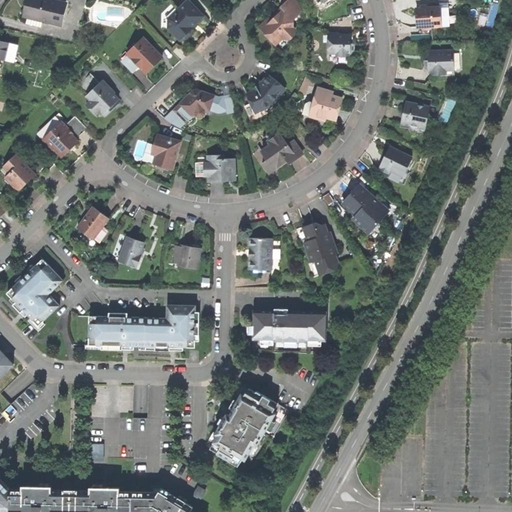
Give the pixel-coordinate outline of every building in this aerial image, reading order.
[(41,26),(42,19),(61,24),(67,2),(56,0),(32,0),(31,7),(29,17),(27,23),(41,26)] [(168,29),(179,41),(182,39),(186,39),(190,35),(190,31),(192,28),(189,25),(192,22),(196,23),(197,17),(200,14),(188,0),(168,19),(168,29)] [(299,5),(295,0),(287,0),(280,8),(273,15),(275,17),(273,19),(268,19),(258,29),(274,45),(282,38),(284,40),(289,40),(294,35),(294,30),(292,28),(292,20),(301,11),(299,5)] [(431,27),(448,26),(446,7),(439,7),(416,8),(416,19),(417,28),(420,28),(421,29),(430,29),(431,27)] [(335,64),(347,64),(347,58),(352,53),(352,49),(352,44),(350,44),(350,35),(337,35),(337,34),(327,33),(327,62),(335,62),(335,64)] [(130,70),(141,69),(146,74),(153,67),(162,58),(156,52),(154,54),(151,51),(152,49),(143,39),(121,60),(130,70)] [(0,58),(5,60),(13,62),(16,44),(0,40),(0,58)] [(424,67),(432,76),(445,76),(445,71),(453,71),(453,52),(427,52),(427,61),(423,61),(424,64),(424,67)] [(96,114),(100,110),(105,115),(110,111),(115,106),(114,104),(119,99),(114,94),(115,93),(103,80),(100,83),(91,73),(78,85),(87,94),(86,95),(91,100),(86,104),(96,114)] [(255,113),(271,105),(285,88),(269,75),(260,85),(259,86),(256,85),(256,90),(247,95),(251,103),(255,113)] [(195,89),(194,89),(165,119),(180,129),(188,121),(187,119),(192,114),(195,113),(197,110),(202,108),(205,111),(209,111),(210,109),(218,112),(226,110),(223,97),(219,97),(201,91),(197,89),(195,89)] [(308,103),(304,105),(301,114),(323,120),(324,117),(333,119),(336,111),(339,99),(331,97),(327,96),(328,92),(317,89),(313,104),(308,103)] [(231,94),(223,97),(226,110),(227,114),(236,112),(231,94)] [(416,127),(424,129),(429,108),(423,107),(421,102),(417,105),(405,103),(402,113),(400,124),(409,126),(412,130),(416,127)] [(274,111),(271,105),(255,113),(251,103),(244,107),(251,121),(274,111)] [(208,112),(209,111),(205,111),(202,108),(197,110),(195,113),(192,114),(187,119),(188,121),(195,114),(196,115),(196,116),(198,117),(200,118),(202,117),(204,116),(205,114),(205,112),(208,112)] [(60,152),(63,156),(70,149),(79,141),(77,138),(88,127),(77,115),(68,124),(58,114),(39,132),(57,151),(60,152)] [(270,145),(261,152),(266,160),(261,164),(268,174),(285,162),(287,164),(292,161),(301,155),(292,142),(287,146),(278,134),(267,141),(270,145)] [(162,167),(172,170),(175,161),(172,160),(174,154),(177,155),(181,142),(157,135),(151,154),(155,156),(153,164),(162,167)] [(388,176),(390,171),(402,177),(411,158),(388,148),(383,159),(377,170),(388,176)] [(16,154),(4,166),(10,173),(5,177),(19,191),(25,185),(29,181),(27,180),(34,173),(16,154)] [(222,156),(198,157),(197,157),(196,160),(196,177),(208,177),(208,182),(222,182),(235,181),(234,159),(223,160),(222,156)] [(36,175),(34,173),(27,180),(29,181),(36,175)] [(368,233),(388,212),(361,187),(355,193),(353,192),(349,196),(342,204),(354,216),(352,218),(368,233)] [(77,229),(92,241),(108,219),(100,214),(93,208),(77,229)] [(336,264),(334,256),(331,255),(330,252),(333,251),(328,238),(324,236),(326,234),(322,225),(314,228),(312,224),(304,227),(295,230),(300,244),(303,243),(310,262),(306,263),(312,278),(330,272),(328,266),(336,264)] [(118,262),(136,268),(143,251),(142,250),(144,244),(135,240),(127,237),(118,262)] [(272,271),(272,270),(273,240),(273,239),(249,238),(249,249),(251,249),(251,253),(251,259),(249,259),(248,270),(272,271)] [(178,266),(197,269),(201,249),(190,247),(182,246),(178,266)] [(46,324),(44,322),(61,305),(52,297),(51,297),(48,295),(51,292),(51,293),(64,281),(43,259),(36,267),(33,264),(15,281),(18,284),(9,294),(12,297),(8,300),(20,312),(27,319),(30,316),(32,319),(29,322),(39,332),(46,324)] [(111,317),(91,316),(90,340),(87,340),(87,349),(97,349),(98,345),(101,345),(104,345),(104,349),(132,350),(133,346),(136,346),(140,346),(140,350),(184,351),(184,348),(196,348),(196,343),(200,343),(201,313),(197,313),(197,307),(168,306),(168,312),(168,318),(169,318),(169,321),(165,321),(165,318),(130,317),(130,314),(111,313),(111,317)] [(254,352),(321,354),(326,346),(326,341),(330,341),(330,336),(326,336),(327,312),(289,311),(289,314),(282,314),(276,314),(276,311),(255,310),(254,334),(254,352)] [(0,378),(14,365),(0,350),(0,378)] [(218,470),(232,477),(235,473),(236,474),(245,472),(246,470),(253,474),(288,410),(279,405),(279,404),(257,391),(256,393),(241,384),(235,395),(228,407),(235,411),(232,416),(225,412),(206,446),(219,453),(218,455),(225,459),(218,470)] [(10,423),(20,414),(12,405),(2,413),(10,423)] [(91,456),(99,457),(99,443),(91,443),(91,456)] [(0,511),(9,511),(10,489),(0,478),(0,511)] [(195,493),(202,496),(207,488),(200,484),(195,493)] [(136,511),(136,489),(122,489),(122,486),(93,485),(93,488),(73,490),(73,511),(136,511)] [(198,511),(192,509),(195,504),(173,491),(173,490),(164,486),(161,489),(136,489),(136,511),(198,511)] [(73,511),(73,490),(52,490),(51,487),(41,487),(23,487),(23,490),(10,489),(9,511),(73,511)]
